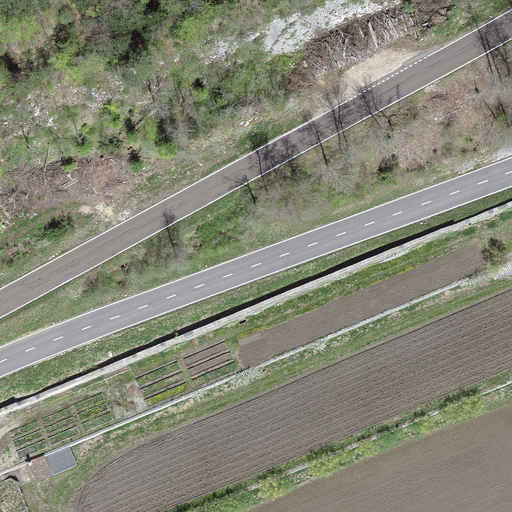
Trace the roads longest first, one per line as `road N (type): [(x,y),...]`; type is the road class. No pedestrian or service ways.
road 1 (tertiary): [(511,16),(0,298)]
road 2 (secondary): [(511,171),(0,361)]
